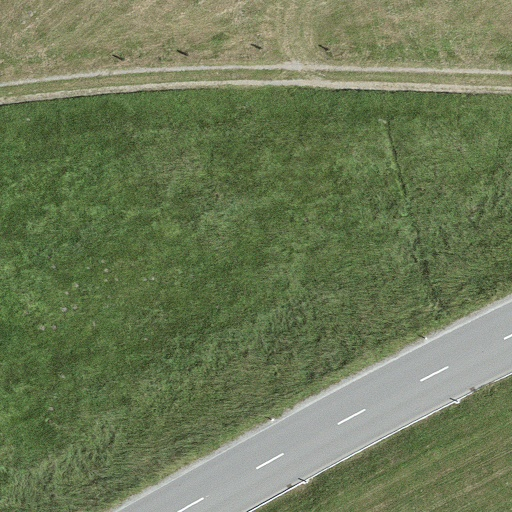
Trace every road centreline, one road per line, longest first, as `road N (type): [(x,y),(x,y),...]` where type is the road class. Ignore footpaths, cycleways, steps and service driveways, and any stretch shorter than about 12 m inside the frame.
road 1 (track): [(511,85),(91,84),(0,92)]
road 2 (tertiary): [(511,334),(180,511)]
